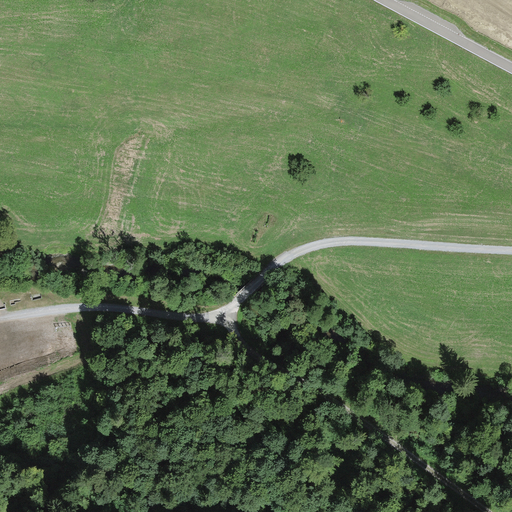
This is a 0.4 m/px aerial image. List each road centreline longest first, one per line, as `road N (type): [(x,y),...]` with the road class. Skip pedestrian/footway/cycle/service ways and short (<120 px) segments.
road 1 (track): [(487,511),(339,401),(252,353),(221,317)]
road 2 (track): [(266,273),(221,317),(79,306),(0,319)]
road 3 (track): [(266,273),(306,248),(336,241),(511,251)]
road 4 (unclassified): [(384,0),(511,68)]
